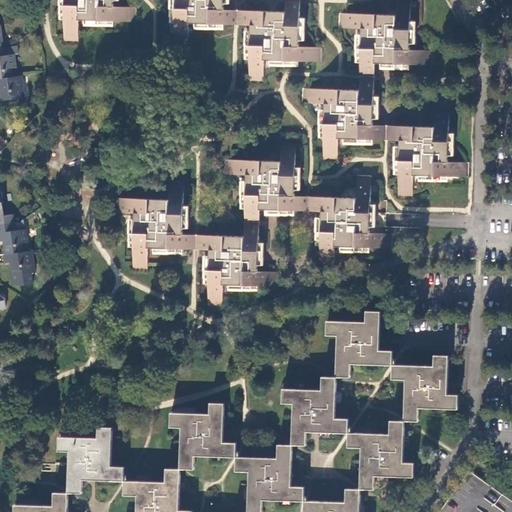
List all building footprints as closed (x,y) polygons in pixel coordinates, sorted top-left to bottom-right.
[(113,0),(65,0),(65,41),(78,41),(79,20),(135,21),(135,8),(113,7),(113,0)] [(175,0),(174,44),(188,45),(189,24),(237,25),(237,11),(224,10),(224,0),(175,0)] [(299,0),(286,0),(286,12),(273,12),(237,11),(237,25),(251,26),(250,80),(263,81),(264,60),(320,61),(320,47),(298,46),(299,0)] [(410,0),(397,0),(397,16),(341,14),(341,28),(362,29),(361,76),(374,77),(374,63),(389,64),(430,65),(431,51),(410,50),(410,0)] [(3,100),(23,97),(21,76),(13,77),(12,69),(15,68),(13,54),(18,54),(17,47),(3,49),(1,28),(0,27),(0,87),(1,88),(2,91),(3,100)] [(374,77),(361,76),(360,92),(304,91),(303,105),(325,105),(324,159),(338,160),(339,139),(386,140),(387,127),(373,127),(373,112),(374,77)] [(450,107),(435,107),(435,128),(422,128),(387,127),(386,140),(400,140),(400,162),(399,197),(413,197),(414,176),(469,177),(469,163),(448,162),(450,107)] [(295,141),(281,141),(281,162),(225,161),(225,174),(246,175),(245,222),(258,222),(259,210),(271,210),(308,211),(309,198),(295,198),(295,141)] [(371,178),(357,177),(356,199),(309,198),(308,211),(322,211),(321,226),(321,268),(335,268),(336,247),(391,247),(391,234),(370,233),(371,178)] [(183,179),(169,179),(169,200),(113,200),(113,213),(135,214),(134,270),(147,270),(147,248),(196,249),(196,236),(183,235),(183,222),(183,179)] [(19,285),(33,283),(32,273),(34,273),(32,251),(23,252),(22,243),(26,243),(24,229),(16,230),(14,215),(5,216),(2,190),(0,190),(0,241),(5,241),(7,255),(5,255),(6,263),(12,262),(12,267),(14,276),(13,276),(14,283),(19,285)] [(258,222),(245,222),(245,237),(196,236),(196,249),(210,249),(209,306),(223,306),(224,285),(278,285),(279,271),(257,271),(258,259),(258,222)] [(381,311),(367,310),(367,322),(328,321),(328,334),(339,335),(337,377),(352,377),(352,363),(393,364),(394,350),(380,350),(380,340),(381,311)] [(436,365),(394,364),(394,379),(407,379),(406,420),(420,421),(421,407),(459,408),(460,395),(449,395),(449,385),(450,355),(436,355),(436,365)] [(336,418),(337,377),(323,376),(323,390),(284,389),(283,402),(294,403),(293,444),(307,445),(308,431),(316,432),(349,433),(349,418),(336,418)] [(224,433),(225,403),(211,403),(211,413),(171,412),(171,426),(182,427),(181,468),(195,469),(196,455),(237,456),(238,442),(224,442),(224,433)] [(404,462),(406,420),(391,420),(390,434),(349,433),(349,447),(363,448),(361,489),(375,489),(376,475),(390,476),(403,476),(414,477),(415,463),(404,462)] [(93,480),(125,480),(125,466),(112,466),(113,427),(99,427),(98,437),(60,436),(59,450),(70,451),(70,464),(69,479),(69,493),(83,494),(84,479),(93,480)] [(263,511),(264,500),(305,501),(306,487),(292,487),(292,475),(293,444),(279,444),(279,458),(237,456),(237,471),(250,471),(248,511),(263,511)] [(179,511),(181,468),(167,468),(166,482),(126,480),(125,480),(125,482),(124,495),(138,496),(138,511),(193,511),(194,511),(179,511)] [(360,511),(361,489),(360,489),(346,488),(346,502),(307,501),(305,501),(305,502),(304,511),(360,511)] [(68,511),(69,493),(68,493),(54,492),(54,506),(16,505),(15,511),(68,511)]
